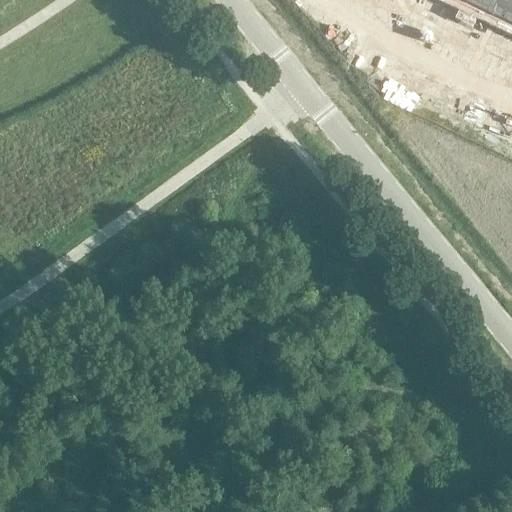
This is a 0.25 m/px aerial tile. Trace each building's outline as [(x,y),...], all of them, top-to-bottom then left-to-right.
[(424,0),(416,0),(413,8),(420,11),(425,0),(424,0)] [(469,0),(467,7),(481,14),(487,0),(469,0)] [(487,0),(481,14),(495,20),(504,0),(487,0)] [(511,0),(504,0),(495,20),(509,27),(511,19),(511,0)] [(432,4),(427,15),(434,18),(439,7),(432,4)] [(456,15),(451,26),(458,29),(463,18),(456,15)] [(463,18),(458,29),(465,33),(470,22),(463,18)] [(483,28),(478,39),(485,42),(490,31),(483,28)] [(490,31),(485,42),(492,45),(497,34),(490,31)]
